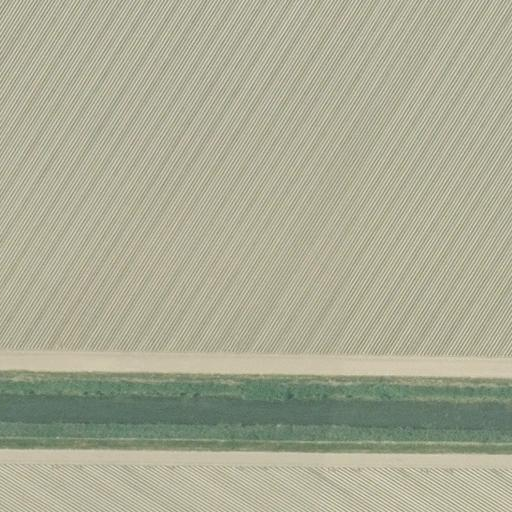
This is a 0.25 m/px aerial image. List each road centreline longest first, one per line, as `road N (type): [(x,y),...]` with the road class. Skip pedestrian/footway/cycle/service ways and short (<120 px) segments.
road 1 (track): [(511,376),(0,367)]
road 2 (track): [(511,464),(0,459)]
